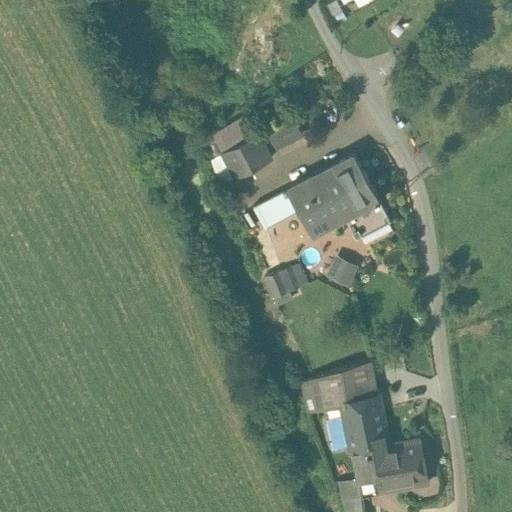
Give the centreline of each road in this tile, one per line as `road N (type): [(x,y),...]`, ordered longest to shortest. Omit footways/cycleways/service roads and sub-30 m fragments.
road 1 (track): [(459,511),(413,181),(310,0)]
road 2 (track): [(242,184),(378,112)]
